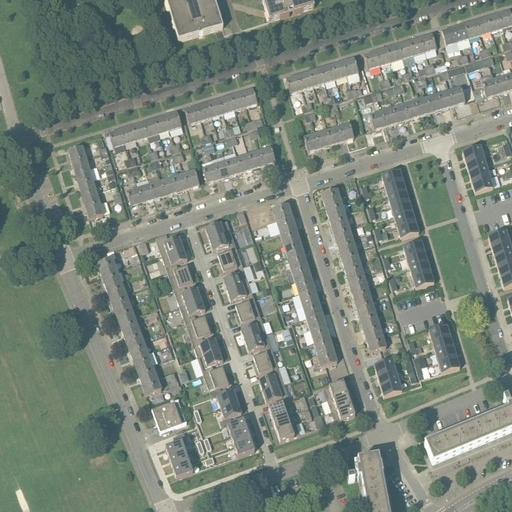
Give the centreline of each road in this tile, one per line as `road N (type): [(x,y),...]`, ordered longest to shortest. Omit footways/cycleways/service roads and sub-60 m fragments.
road 1 (residential): [(17,138),(461,0)]
road 2 (residential): [(168,511),(61,258)]
road 3 (residential): [(273,472),(188,219)]
road 4 (residential): [(379,435),(298,185)]
road 5 (residential): [(439,143),(511,380)]
road 6 (residential): [(298,185),(439,143)]
road 7 (residential): [(379,435),(511,381)]
road 8 (residential): [(61,258),(188,219)]
road 9 (residential): [(61,258),(17,138)]
